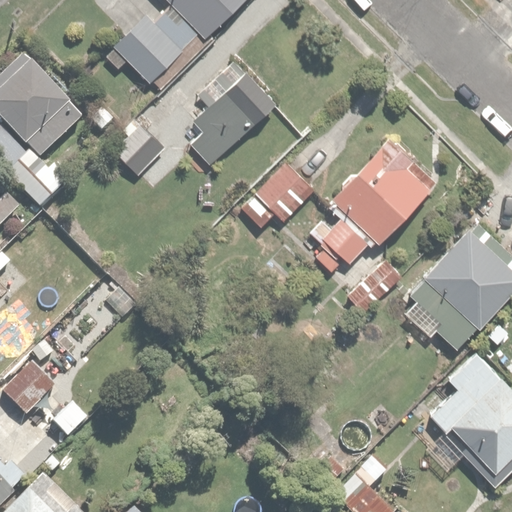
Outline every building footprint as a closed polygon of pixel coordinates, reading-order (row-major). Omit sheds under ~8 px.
[(148,77),(196,28),(204,36),(239,0),(164,0),(159,7),(153,12),(145,5),(111,40),(114,43),(106,51),(115,61),(124,53),(148,77)] [(50,76),(22,49),(18,44),(0,62),(0,118),(26,143),(21,149),(0,129),(0,151),(11,163),(5,170),(39,203),(69,171),(51,154),(42,163),(37,158),(83,111),(64,93),(71,85),(55,70),(50,76)] [(221,63),(199,86),(209,96),(190,115),(201,126),(189,137),(213,160),(274,96),(244,66),(234,76),(221,63)] [(139,120),(113,145),(139,172),(164,147),(139,120)] [(383,132),(322,197),(339,212),(330,221),(319,210),(305,225),(324,242),(315,251),(331,266),(341,255),(345,259),(371,232),(380,240),(435,181),(383,132)] [(312,185),(280,156),(239,203),(259,220),(272,206),(285,218),(312,185)] [(0,222),(22,202),(3,182),(0,185),(0,222)] [(511,289),(511,260),(469,222),(424,272),(408,290),(413,295),(401,308),(429,332),(435,325),(460,348),(511,289)] [(385,251),(345,289),(365,310),(405,272),(385,251)] [(455,384),(429,410),(446,426),(441,431),(496,486),(511,470),(511,388),(471,348),(445,374),(455,384)] [(0,386),(23,413),(60,381),(35,353),(0,384),(0,386)] [(0,497),(23,473),(0,450),(0,497)] [(329,481),(345,465),(331,451),(315,467),(329,481)] [(370,453),(336,492),(334,494),(354,511),(388,511),(396,504),(372,483),(386,467),(370,453)] [(0,511),(86,511),(42,466),(0,506),(0,511)] [(142,511),(133,503),(123,511),(142,511)]
